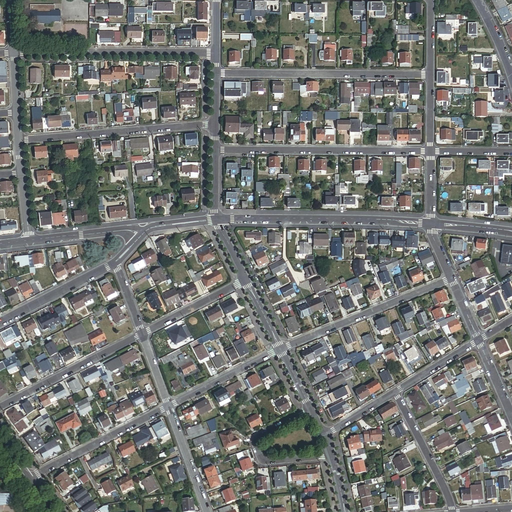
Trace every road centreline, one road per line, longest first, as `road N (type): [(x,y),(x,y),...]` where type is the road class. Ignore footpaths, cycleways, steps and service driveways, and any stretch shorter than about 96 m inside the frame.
road 1 (residential): [(430,75),(215,73)]
road 2 (residential): [(429,151),(214,149)]
road 3 (tertiary): [(430,223),(217,220)]
road 4 (residential): [(215,52),(14,51)]
road 5 (residential): [(214,123),(19,139)]
road 6 (residential): [(450,279),(280,349)]
road 7 (residential): [(142,333),(0,406)]
road 8 (residential): [(168,406),(27,479)]
road 9 (residential): [(310,408),(260,436),(260,457),(331,456)]
road 10 (residential): [(395,392),(452,511)]
road 11 (tertiary): [(0,322),(114,262)]
road 12 (residential): [(280,349),(168,406)]
